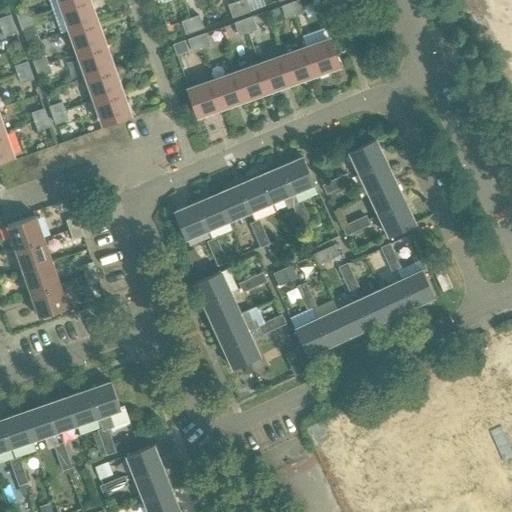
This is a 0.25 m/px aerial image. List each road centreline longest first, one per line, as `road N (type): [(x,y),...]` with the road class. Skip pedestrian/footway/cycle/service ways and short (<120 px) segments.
road 1 (residential): [(145,325),(214,423),(236,423),(485,305)]
road 2 (residential): [(145,325),(132,218),(140,195),(386,98)]
road 3 (residential): [(485,305),(386,98)]
road 4 (residential): [(511,236),(428,74)]
road 5 (residential): [(0,376),(145,325)]
